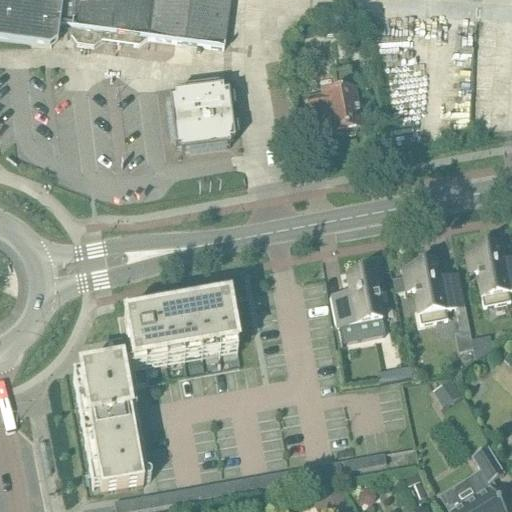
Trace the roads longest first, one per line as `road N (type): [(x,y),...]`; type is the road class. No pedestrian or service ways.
road 1 (tertiary): [(511,187),(178,251)]
road 2 (tertiary): [(45,295),(129,274),(178,251)]
road 3 (tertiary): [(178,251),(117,248),(39,259)]
